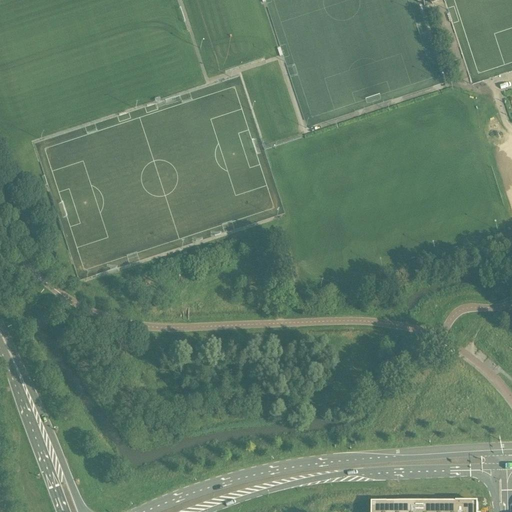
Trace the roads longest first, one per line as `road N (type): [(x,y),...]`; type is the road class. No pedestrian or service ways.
road 1 (secondary): [(173,511),(302,471),(499,459)]
road 2 (secondary): [(68,511),(0,333)]
